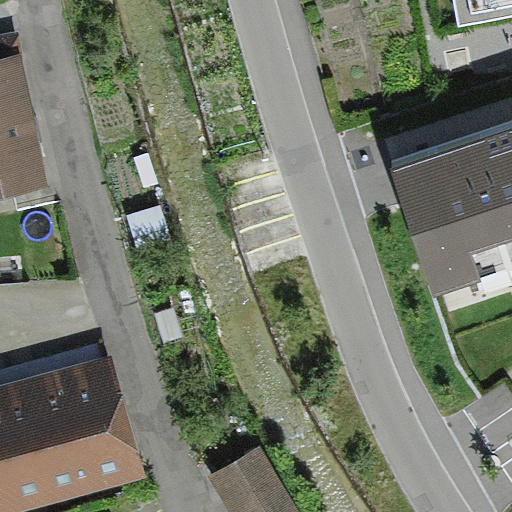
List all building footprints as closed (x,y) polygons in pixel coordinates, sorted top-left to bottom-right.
[(500,0),(438,0),(441,11),(500,0)] [(0,189),(53,178),(20,28),(0,32),(0,189)] [(511,101),(393,140),(434,266),(511,240),(511,101)] [(169,222),(162,198),(128,209),(136,233),(169,222)] [(114,345),(0,375),(0,507),(148,467),(114,345)] [(239,511),(290,511),(304,504),(261,437),(211,468),(239,511)]
